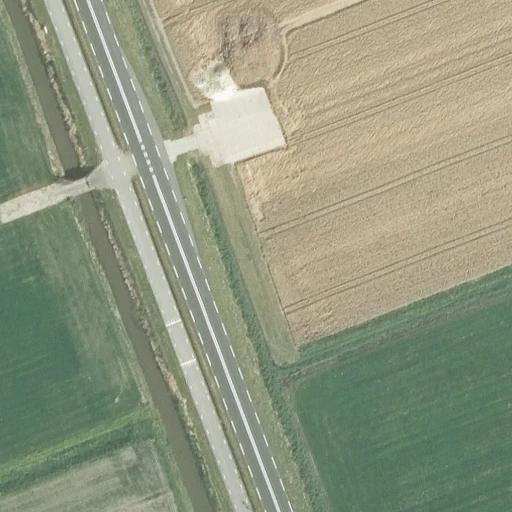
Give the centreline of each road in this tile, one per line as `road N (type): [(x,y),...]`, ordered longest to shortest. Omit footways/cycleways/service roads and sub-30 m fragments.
road 1 (primary): [(281,511),(90,0)]
road 2 (unclassified): [(243,511),(52,0)]
road 3 (track): [(0,216),(276,111)]
